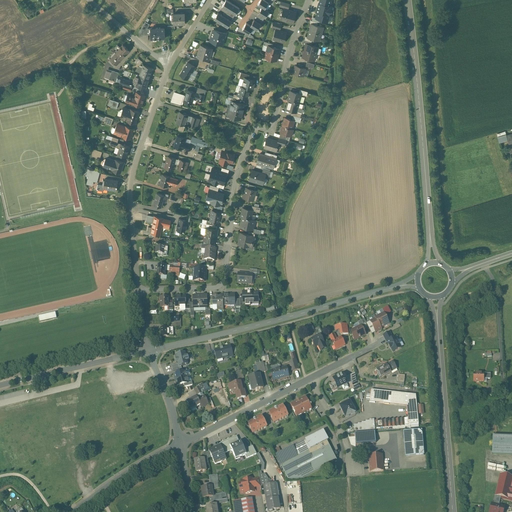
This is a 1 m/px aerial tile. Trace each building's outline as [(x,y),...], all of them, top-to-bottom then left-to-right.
[(227,12),(232,4),(226,0),(225,0),(220,8),(227,12)] [(262,7),(265,8),(269,2),(265,0),(259,0),(258,4),(262,7)] [(292,4),(282,1),(280,6),(290,9),(292,4)] [(319,1),(317,10),(327,13),(330,4),(319,1)] [(233,17),(239,8),(232,4),(227,12),(233,17)] [(268,10),(265,8),(262,7),(258,13),(264,17),(268,10)] [(294,24),(298,12),(290,9),(285,7),(281,20),(294,24)] [(317,10),(315,18),(325,21),(327,13),(317,10)] [(214,19),(221,23),(225,16),(218,12),(214,19)] [(184,13),(173,13),(173,24),(185,23),(184,13)] [(221,23),(227,27),(231,20),(225,16),(221,23)] [(250,25),(253,27),(256,29),(260,23),(254,19),(250,25)] [(145,21),(138,32),(142,31),(142,34),(146,34),(146,27),(148,23),(145,21)] [(253,27),(250,25),(246,23),(242,29),(249,34),(253,27)] [(316,25),(311,23),(310,27),(309,27),(309,30),(321,34),(323,27),(316,25)] [(164,27),(150,28),(151,34),(151,38),(162,38),(162,37),(164,37),(164,38),(165,37),(164,27)] [(224,33),(213,29),(209,41),(221,44),(223,39),(222,39),(224,33)] [(286,32),(275,29),(273,38),(276,39),(276,40),(283,42),(286,32)] [(321,34),(309,30),(308,33),(307,37),(312,38),(319,40),(321,34)] [(318,47),(306,43),(305,47),(304,47),(303,50),(316,53),(318,47)] [(212,48),(200,44),(200,45),(201,45),(199,51),(198,51),(197,56),(208,59),(212,48)] [(129,50),(122,45),(118,50),(116,49),(109,57),(110,58),(110,59),(116,65),(129,50)] [(272,47),(268,45),(268,46),(266,51),(278,54),(279,49),(272,47)] [(316,53),(303,50),(303,53),(302,56),(302,57),(307,58),(314,60),(316,53)] [(278,54),(266,51),(264,57),(270,58),(276,60),(278,54)] [(209,63),(199,60),(198,66),(207,69),(209,63)] [(195,67),(187,62),(179,75),(187,79),(190,74),(195,67)] [(152,68),(143,65),(142,67),(140,66),(138,71),(141,72),(140,75),(149,78),(151,74),(150,74),(152,68)] [(305,68),(295,65),(293,72),(303,75),(305,68)] [(119,73),(112,70),(111,72),(109,79),(116,81),(119,73)] [(149,78),(140,75),(139,78),(136,77),(134,82),(137,83),(136,85),(145,88),(147,82),(148,83),(149,78)] [(248,78),(244,77),(244,79),(242,86),(250,89),(253,89),(255,81),(248,78)] [(242,86),(240,86),(237,95),(240,96),(247,98),(250,89),(242,86)] [(195,92),(187,89),(185,95),(183,101),(191,104),(193,98),(197,99),(198,93),(195,92)] [(298,93),(290,91),(287,99),(288,99),(298,102),(301,94),(298,93)] [(145,95),(136,92),(134,97),(132,103),(133,103),(141,106),(145,95)] [(182,105),(183,101),(185,95),(174,92),(171,101),(182,105)] [(134,97),(127,95),(125,101),(133,103),(132,103),(134,97)] [(119,102),(110,99),(108,105),(110,105),(110,106),(116,108),(119,102)] [(298,102),(288,99),(286,109),(292,111),(297,112),(298,107),(298,105),(298,102)] [(235,101),(231,100),(231,101),(230,104),(229,108),(242,112),(245,104),(235,101)] [(138,112),(130,109),(129,109),(123,107),(122,111),(120,117),(126,119),(126,120),(135,123),(137,118),(136,118),(138,112)] [(242,112),(229,108),(228,112),(227,115),(230,116),(240,119),(242,112)] [(189,115),(179,112),(176,122),(180,123),(184,125),(186,121),(187,121),(189,115)] [(113,118),(104,115),(103,120),(105,121),(105,124),(110,125),(113,118)] [(199,119),(192,116),(189,126),(196,128),(199,119)] [(292,120),(284,117),(282,126),(291,128),(294,121),(294,120),(292,120)] [(125,126),(117,123),(114,133),(122,135),(122,136),(130,138),(133,129),(125,126)] [(282,126),(280,132),(291,136),(293,129),(282,126)] [(185,138),(177,136),(173,146),(182,148),(188,150),(190,144),(184,142),(185,138)] [(199,139),(199,140),(192,138),(191,138),(190,142),(191,142),(193,143),(194,143),(197,144),(196,145),(199,146),(202,147),(204,142),(201,141),(201,140),(199,139)] [(277,141),(267,138),(264,147),(276,151),(278,143),(278,141),(277,141)] [(129,146),(121,143),(117,154),(125,157),(129,146)] [(102,151),(93,149),(91,155),(99,158),(102,151)] [(224,151),(221,150),(221,152),(219,159),(220,159),(220,161),(227,163),(227,161),(232,163),(234,154),(224,151)] [(264,154),(260,153),(256,164),(273,168),(276,158),(269,156),(264,154)] [(175,159),(167,156),(164,167),(172,169),(175,159)] [(115,160),(107,157),(104,166),(112,168),(115,160)] [(123,163),(115,160),(112,168),(112,169),(120,172),(123,163)] [(188,162),(180,160),(177,169),(185,171),(188,162)] [(91,169),(87,168),(85,175),(88,176),(94,177),(98,178),(99,172),(90,170),(91,169)] [(227,173),(211,168),(208,180),(212,181),(212,182),(217,184),(217,183),(223,184),(227,173)] [(261,173),(252,170),(249,180),(262,184),(265,174),(261,173)] [(170,176),(162,174),(159,184),(167,187),(168,184),(175,186),(178,179),(170,177),(170,176)] [(117,180),(104,178),(104,181),(103,188),(116,190),(117,180)] [(247,187),(246,187),(243,197),(253,200),(256,190),(247,187)] [(217,191),(209,189),(206,199),(211,200),(210,202),(220,205),(220,203),(222,204),(223,199),(222,198),(224,193),(217,191)] [(168,196),(156,193),(153,205),(161,207),(163,199),(166,200),(168,196)] [(252,210),(242,208),(240,217),(242,217),(250,218),(252,210)] [(220,212),(212,210),(210,220),(213,221),(213,222),(213,221),(215,222),(218,222),(220,212)] [(168,220),(155,217),(152,232),(161,234),(163,225),(167,226),(168,220)] [(250,218),(242,217),(240,226),(252,229),(254,219),(250,218)] [(176,228),(175,231),(182,232),(182,231),(185,231),(187,221),(187,220),(181,218),(179,218),(177,228),(176,228)] [(247,234),(240,232),(238,243),(247,245),(251,246),(251,245),(253,237),(253,235),(247,234)] [(166,243),(156,242),(155,253),(163,254),(164,247),(166,247),(166,243)] [(210,248),(205,248),(205,249),(204,259),(214,260),(215,249),(210,248)] [(166,265),(158,265),(157,275),(165,276),(165,270),(166,265)] [(204,269),(194,268),(193,281),(199,281),(205,281),(206,270),(206,269),(204,269)] [(249,274),(238,273),(237,283),(247,284),(247,281),(251,281),(252,275),(252,274),(249,274)] [(257,293),(249,293),(249,296),(245,296),(245,304),(254,304),(254,301),(258,301),(258,297),(257,297),(257,293)] [(202,297),(198,297),(198,296),(193,296),(193,308),(207,307),(206,295),(202,295),(202,297)] [(234,295),(222,295),(222,296),(223,305),(234,305),(234,295)] [(185,296),(175,296),(175,306),(185,306),(185,300),(185,296)] [(222,296),(213,296),(213,306),(217,306),(217,309),(223,309),(223,305),(222,296)] [(168,297),(160,297),(160,307),(168,307),(168,303),(168,297)] [(54,312),(38,316),(41,328),(57,323),(54,312)] [(383,313),(375,317),(375,319),(380,328),(389,324),(383,313)] [(375,319),(370,321),(375,332),(381,329),(380,328),(375,319)] [(352,335),(354,340),(365,335),(362,330),(365,328),(361,320),(357,322),(359,326),(351,331),(353,334),(352,335)] [(376,334),(370,323),(367,325),(372,335),(376,334)] [(339,335),(348,334),(347,324),(334,325),(335,331),(339,330),(339,335)] [(314,331),(311,325),(305,328),(308,334),(314,331)] [(387,341),(393,338),(390,332),(383,336),(386,342),(387,342),(387,341)] [(340,338),(336,340),(334,334),(332,336),(331,333),(328,334),(332,342),(336,349),(344,345),(340,338)] [(320,335),(311,339),(315,347),(318,346),(320,350),(326,348),(323,343),(324,343),(320,335)] [(393,352),(401,348),(396,337),(393,338),(387,341),(387,342),(393,352)] [(220,349),(214,351),(217,360),(228,357),(228,356),(233,355),(230,346),(220,348),(220,349)] [(185,352),(175,354),(176,359),(175,359),(176,362),(177,362),(178,366),(187,364),(186,360),(188,360),(187,355),(185,356),(185,352)] [(296,360),(288,362),(291,372),(299,369),(296,360)] [(392,361),(386,365),(390,371),(396,368),(392,361)] [(263,362),(256,364),(259,373),(265,372),(263,362)] [(386,364),(376,370),(378,373),(377,374),(379,378),(384,375),(384,376),(391,372),(390,371),(386,365),(386,364)] [(286,367),(270,371),(273,380),(289,376),(286,367)] [(242,370),(233,372),(235,380),(243,379),(242,370)] [(185,371),(173,374),(175,380),(186,377),(186,376),(187,376),(186,373),(185,371)] [(484,373),(473,373),(473,381),(483,382),(483,379),(484,373)] [(339,377),(333,379),(337,388),(347,383),(343,374),(339,376),(339,377)] [(259,375),(249,378),(252,391),(263,388),(259,375)] [(186,377),(175,380),(176,386),(188,383),(186,377)] [(240,382),(228,385),(229,391),(233,390),(234,393),(235,393),(237,399),(245,397),(243,390),(242,391),(240,382)] [(199,387),(194,389),(197,395),(202,392),(199,387)] [(415,395),(370,390),(369,402),(375,403),(375,401),(408,404),(410,425),(418,425),(415,395)] [(196,396),(182,403),(186,411),(188,411),(191,410),(191,409),(200,404),(197,399),(196,396)] [(204,396),(197,399),(200,404),(201,407),(208,403),(204,396)] [(305,397),(290,405),(297,417),(311,410),(305,397)] [(349,401),(341,405),(340,406),(345,417),(355,412),(349,401)] [(283,405),(268,412),(274,423),(288,416),(283,405)] [(261,416),(247,423),(253,434),(267,427),(261,416)] [(369,419),(354,424),(354,431),(374,430),(373,419),(369,419)] [(404,419),(375,421),(376,428),(404,426),(404,419)] [(421,430),(403,432),(405,456),(423,455),(421,430)] [(323,431),(305,440),(310,449),(327,441),(328,440),(323,431)] [(511,435),(493,435),(492,447),(492,453),(511,454),(511,435)] [(305,440),(293,447),(297,456),(310,449),(305,440)] [(241,441),(230,446),(234,456),(238,455),(240,457),(246,455),(241,441)] [(297,456),(280,464),(288,479),(302,478),(337,460),(327,441),(310,449),(297,456)] [(209,451),(212,457),(215,464),(226,459),(220,446),(209,451)] [(293,447),(276,455),(280,464),(297,456),(293,447)] [(382,454),(369,456),(370,472),(383,471),(382,463),(382,454)] [(423,459),(382,463),(383,471),(427,467),(426,455),(422,455),(423,459)] [(204,459),(194,460),(196,471),(200,470),(201,472),(206,471),(204,459)] [(511,479),(511,476),(500,473),(498,484),(495,495),(500,496),(500,497),(508,498),(509,492),(511,492),(511,487),(510,487),(511,479)] [(252,479),(241,481),(242,484),(239,485),(240,489),(244,488),(245,493),(253,491),(252,487),(254,487),(252,479)] [(269,485),(263,486),(265,495),(266,500),(278,498),(275,483),(271,484),(269,485)] [(210,486),(201,488),(203,499),(207,498),(213,497),(212,494),(211,488),(211,486),(210,486)] [(226,493),(214,495),(214,494),(212,494),(213,497),(207,498),(208,503),(227,499),(226,493)] [(500,496),(495,495),(493,504),(492,503),(489,511),(502,511),(503,511),(502,511),(503,507),(504,507),(504,506),(498,505),(500,497),(500,496)] [(253,511),(251,498),(241,500),(243,511),(253,511)] [(278,498),(266,500),(266,504),(268,511),(279,509),(278,498)]
